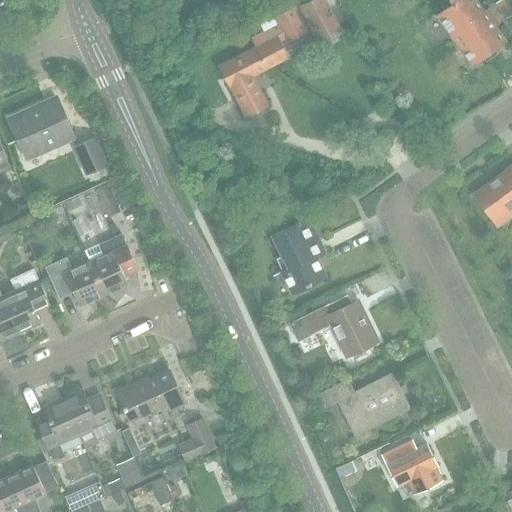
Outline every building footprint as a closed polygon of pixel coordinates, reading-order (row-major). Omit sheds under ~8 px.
[(251,37),(255,45),(266,68),(284,58),(276,40),(283,37),(284,39),(305,28),(303,25),(308,23),(315,37),(336,27),(322,0),(308,0),(299,5),(300,7),(295,9),(294,6),(272,17),(276,24),(251,37)] [(471,64),(504,40),(490,20),(492,19),(486,10),(484,12),(475,0),(449,0),(452,4),(436,15),(471,64)] [(511,0),(497,0),(495,2),(507,17),(511,13),(511,0)] [(251,75),(266,68),(255,45),(218,64),(243,115),(265,104),(251,75)] [(26,156),(73,136),(55,95),(8,115),(26,156)] [(85,171),(105,163),(93,137),(74,145),(85,171)] [(511,166),(501,174),(511,189),(511,166)] [(492,219),(511,204),(511,189),(501,174),(474,194),(492,219)] [(107,216),(120,210),(108,183),(94,189),(107,216)] [(272,233),(288,266),(313,253),(314,255),(323,251),(306,216),(272,233)] [(97,244),(84,249),(89,260),(104,292),(127,282),(120,268),(134,262),(121,233),(97,244)] [(288,266),(281,270),(291,291),(324,275),(314,255),(313,253),(288,266)] [(104,292),(89,260),(72,267),(67,256),(45,266),(59,297),(73,291),(78,304),(104,292)] [(1,294),(18,331),(40,321),(30,300),(44,293),(32,267),(9,278),(14,289),(1,294)] [(0,339),(18,331),(1,294),(0,291),(0,339)] [(347,354),(374,341),(355,301),(328,314),(324,305),(288,322),(296,340),(331,323),(347,354)] [(168,409),(183,402),(168,370),(145,380),(144,376),(114,390),(127,419),(165,402),(168,409)] [(355,434),(408,407),(391,372),(353,390),(347,377),(316,392),(323,406),(338,399),(355,434)] [(81,388),(61,396),(81,441),(83,446),(96,441),(95,438),(115,430),(103,403),(90,408),(81,388)] [(61,450),(81,441),(61,396),(41,405),(50,427),(40,432),(51,458),(62,453),(61,450)] [(213,446),(201,418),(187,425),(193,439),(178,445),(184,459),(213,446)] [(387,451),(381,454),(395,484),(407,479),(414,493),(441,480),(434,465),(437,464),(427,443),(416,448),(412,439),(387,451)] [(126,486),(143,478),(133,456),(116,464),(126,486)] [(43,490),(56,485),(45,460),(32,466),(31,464),(10,474),(27,511),(38,511),(32,498),(44,492),(43,490)] [(171,479),(186,473),(181,462),(166,468),(171,479)] [(27,511),(10,474),(0,478),(0,503),(3,511),(14,506),(16,511),(27,511)]
